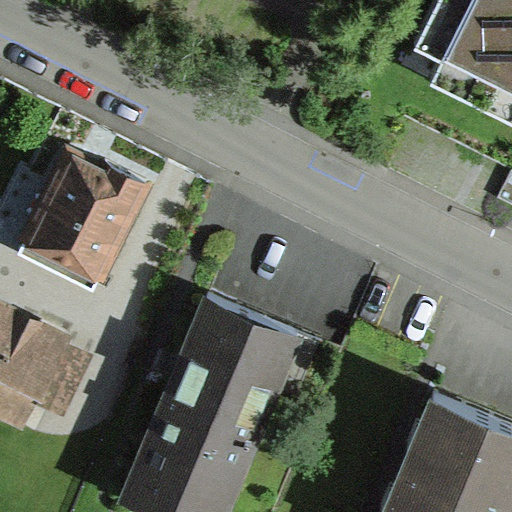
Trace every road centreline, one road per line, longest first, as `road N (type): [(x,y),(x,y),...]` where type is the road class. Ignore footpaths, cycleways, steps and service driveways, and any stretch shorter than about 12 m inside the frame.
road 1 (residential): [(0,18),(511,278)]
road 2 (unknown): [(287,168),(338,0)]
